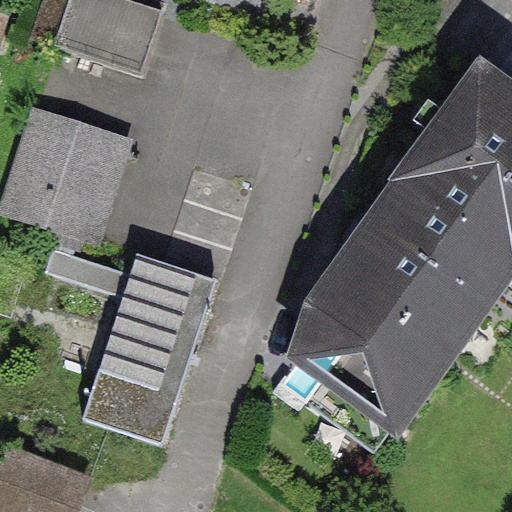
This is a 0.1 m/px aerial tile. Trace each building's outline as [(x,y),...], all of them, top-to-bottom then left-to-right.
[(155,13),(117,0),(47,0),(34,42),(134,76),(155,13)] [(511,90),(488,72),(316,311),(297,368),(392,431),(511,267),(511,90)] [(148,145),(46,110),(9,217),(111,253),(148,145)] [(241,285),(163,260),(109,423),(187,448),(241,285)] [(0,511),(87,511),(98,468),(8,445),(0,476),(0,511)]
